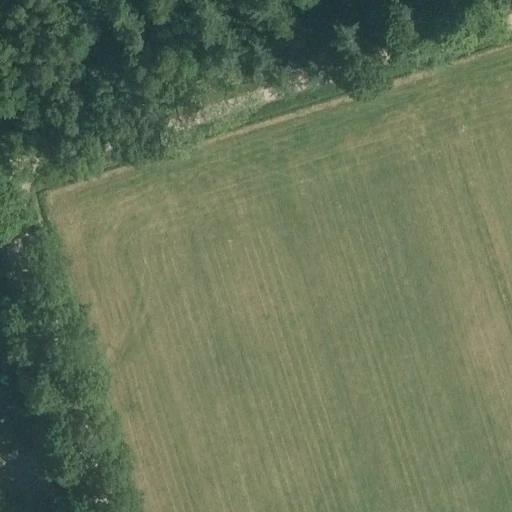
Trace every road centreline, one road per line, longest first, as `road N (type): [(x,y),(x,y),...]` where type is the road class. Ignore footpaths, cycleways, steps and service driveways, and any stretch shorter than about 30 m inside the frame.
road 1 (track): [(381,0),(340,69),(9,177)]
road 2 (track): [(110,511),(13,189)]
road 3 (track): [(350,72),(511,21)]
